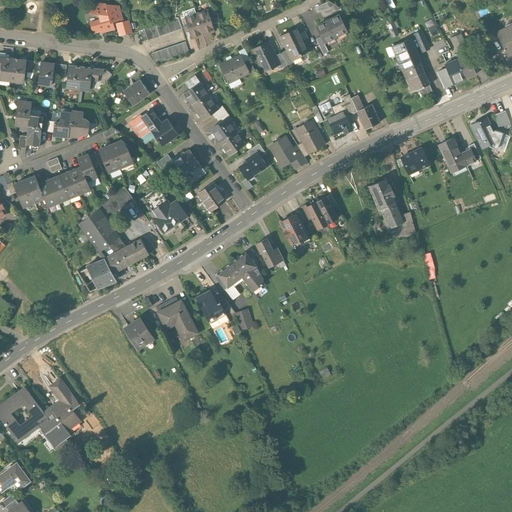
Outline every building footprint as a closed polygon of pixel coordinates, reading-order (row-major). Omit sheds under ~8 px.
[(331,1),(321,6),(325,15),(335,10),(331,1)] [(90,24),(92,33),(117,30),(115,24),(122,22),(119,6),(87,2),(87,12),(97,13),(98,22),(90,24)] [(197,14),(206,36),(217,31),(209,9),(197,14)] [(206,36),(197,14),(185,18),(194,41),(206,36)] [(343,14),(318,26),(327,45),(351,33),(343,14)] [(178,18),(139,32),(143,43),(182,29),(178,18)] [(122,22),(115,24),(117,30),(118,36),(131,33),(128,21),(122,22)] [(511,56),(511,25),(497,33),(508,58),(511,56)] [(310,54),(298,28),(281,37),(293,62),(310,54)] [(393,48),(403,70),(421,62),(412,40),(393,48)] [(186,42),(151,55),(155,65),(190,53),(186,42)] [(283,65),(271,42),(252,51),(264,74),(283,65)] [(473,53),(459,59),(469,80),(482,75),(473,53)] [(251,74),(242,55),(219,65),(228,85),(251,74)] [(0,81),(11,83),(14,59),(0,57),(0,81)] [(28,61),(14,59),(11,83),(25,85),(28,61)] [(469,80),(459,59),(446,65),(455,86),(469,80)] [(403,70),(408,81),(426,73),(421,62),(403,70)] [(55,65),(41,63),(39,87),(52,88),(53,77),(55,65)] [(67,66),(55,65),(53,77),(66,78),(67,66)] [(77,93),(80,68),(67,66),(66,78),(65,91),(77,93)] [(80,68),(77,93),(90,94),(91,82),(94,69),(80,68)] [(105,71),(94,69),(91,82),(103,84),(105,71)] [(431,86),(426,73),(408,81),(414,94),(431,86)] [(151,96),(140,80),(124,92),(134,107),(151,96)] [(184,96),(193,109),(212,97),(202,83),(184,96)] [(221,110),(212,97),(193,109),(203,123),(221,110)] [(30,116),(32,102),(18,101),(15,131),(28,133),(30,116)] [(373,105),(358,112),(368,133),(383,125),(373,105)] [(168,121),(163,125),(151,108),(129,124),(144,145),(155,137),(163,149),(180,138),(168,121)] [(70,140),(73,113),(61,112),(60,124),(54,123),(53,138),(70,140)] [(353,131),(344,112),(327,119),(336,139),(353,131)] [(506,112),(493,118),(498,129),(511,123),(506,112)] [(84,124),(85,114),(73,113),(70,140),(89,141),(90,124),(84,124)] [(43,118),(30,116),(28,133),(26,147),(40,149),(43,118)] [(498,143),(487,119),(470,127),(482,151),(498,143)] [(211,132),(221,145),(238,133),(228,120),(211,132)] [(329,146),(314,120),(295,131),(309,157),(329,146)] [(248,146),(238,133),(221,145),(231,158),(248,146)] [(295,150),(289,137),(268,147),(281,172),(292,166),(295,173),(309,165),(298,147),(295,150)] [(436,147),(445,163),(461,155),(452,139),(436,147)] [(125,140),(112,145),(124,171),(137,166),(125,140)] [(111,177),(124,171),(112,145),(99,151),(111,177)] [(201,167),(189,150),(174,160),(186,177),(201,167)] [(470,150),(461,155),(445,163),(451,176),(477,163),(470,150)] [(248,164),(239,170),(248,183),(270,168),(259,151),(245,161),(248,164)] [(429,168),(421,151),(401,160),(409,177),(429,168)] [(99,181),(89,155),(78,160),(82,168),(89,185),(99,181)] [(82,168),(71,172),(81,198),(92,193),(89,185),(82,168)] [(71,202),(81,198),(71,172),(60,176),(71,202)] [(60,207),(71,202),(60,176),(49,181),(60,207)] [(35,177),(24,181),(35,208),(46,203),(39,185),(35,177)] [(405,223),(386,180),(367,188),(386,231),(405,223)] [(24,212),(35,208),(24,181),(14,185),(17,193),(24,212)] [(60,207),(49,181),(39,185),(46,203),(49,211),(60,207)] [(17,193),(14,185),(13,183),(7,185),(11,196),(17,193)] [(228,204),(215,184),(199,195),(212,214),(228,204)] [(105,219),(133,199),(125,188),(97,207),(98,209),(105,219)] [(326,198),(315,203),(327,227),(338,222),(326,198)] [(190,219),(178,202),(172,206),(168,202),(149,214),(164,237),(190,219)] [(316,232),(327,227),(315,203),(304,208),(316,232)] [(105,219),(98,209),(79,224),(96,248),(104,259),(126,247),(115,232),(105,219)] [(307,242),(295,217),(277,225),(289,250),(307,242)] [(140,240),(129,246),(136,260),(148,254),(146,249),(140,240)] [(272,252),(266,241),(254,248),(267,272),(284,263),(277,249),(272,252)] [(136,260),(129,246),(126,247),(104,259),(111,273),(123,267),(136,260)] [(245,256),(229,267),(240,281),(249,295),(265,284),(255,270),(245,256)] [(111,273),(104,259),(77,271),(89,292),(116,281),(111,273)] [(224,293),(240,281),(229,267),(213,278),(224,293)] [(220,312),(209,291),(192,301),(204,321),(220,312)] [(198,337),(181,301),(154,315),(163,333),(172,329),(180,346),(198,337)] [(255,327),(250,310),(239,313),(243,330),(255,327)] [(153,342),(139,320),(121,331),(135,354),(153,342)] [(61,379),(49,389),(59,403),(51,409),(69,434),(83,424),(75,413),(82,408),(61,379)] [(0,420),(18,445),(40,430),(55,451),(72,438),(69,434),(51,409),(44,413),(26,388),(0,406),(0,420)] [(17,465),(0,476),(0,493),(1,495),(15,485),(21,494),(32,486),(17,465)] [(6,511),(19,505),(15,495),(1,501),(6,511)] [(29,511),(23,503),(11,511),(29,511)]
